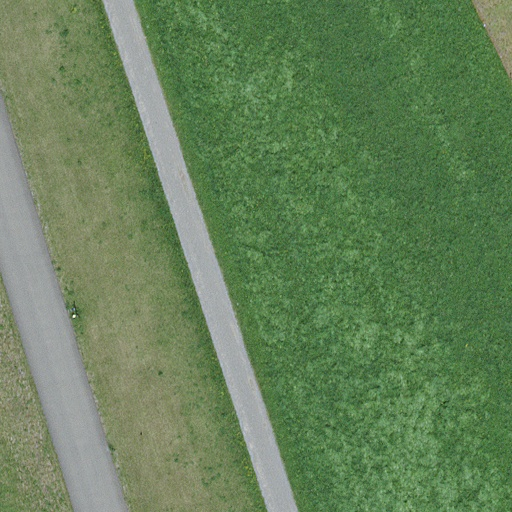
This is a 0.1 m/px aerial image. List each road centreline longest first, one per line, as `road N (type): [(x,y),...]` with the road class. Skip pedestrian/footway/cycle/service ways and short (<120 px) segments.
road 1 (track): [(117,0),(281,511)]
road 2 (unclassified): [(0,184),(99,511)]
